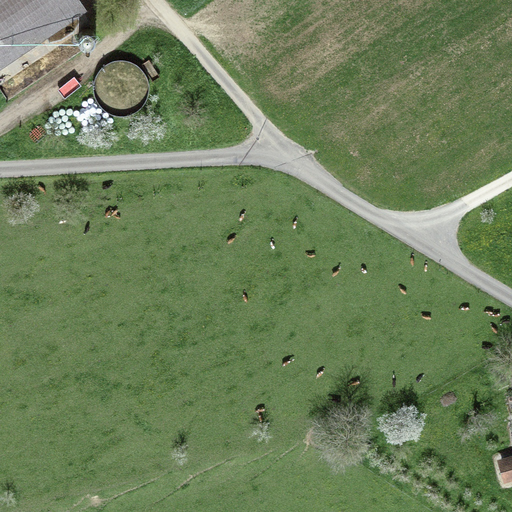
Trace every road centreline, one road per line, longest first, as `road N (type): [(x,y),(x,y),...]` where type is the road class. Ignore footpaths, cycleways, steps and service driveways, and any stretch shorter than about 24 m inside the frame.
road 1 (residential): [(0,168),(276,158),(511,297)]
road 2 (track): [(0,511),(360,413),(511,341)]
road 3 (track): [(297,164),(153,0)]
